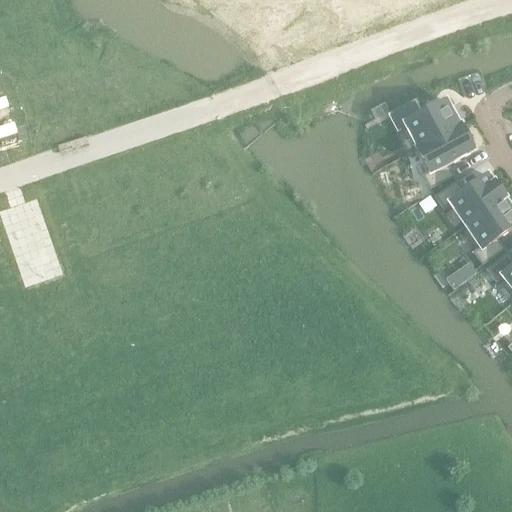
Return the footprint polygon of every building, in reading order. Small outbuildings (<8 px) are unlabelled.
[(293,0),(301,18),(342,0),(293,0)] [(393,116),(390,118),(398,132),(405,128),(417,150),(416,151),(416,152),(460,128),(460,127),(459,128),(446,103),(420,117),(415,108),(414,105),(394,116),(393,116)] [(460,128),(416,152),(429,175),(422,178),(429,192),(453,179),(447,168),(474,154),(460,128)] [(456,184),(434,200),(443,212),(449,207),(465,228),(505,200),(494,184),(492,185),(487,177),(463,194),(456,184)] [(505,200),(465,228),(480,250),(473,255),(482,267),(504,252),(497,241),(511,230),(511,212),(505,202),(505,201),(505,200)] [(511,262),(507,256),(486,273),(496,285),(502,280),(511,291),(511,262)] [(469,266),(456,275),(464,285),(471,279),(473,278),(476,276),(469,266)]
